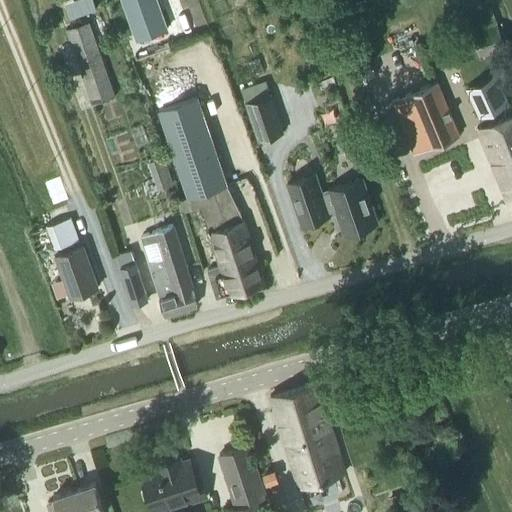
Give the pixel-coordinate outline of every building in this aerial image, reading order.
[(110,43),(94,0),(83,0),(58,9),(91,103),(115,95),(98,48),(110,43)] [(159,0),(124,0),(137,35),(168,24),(159,0)] [(505,48),(499,31),(492,9),(468,17),(481,56),(505,48)] [(475,113),(505,102),(493,71),(463,82),(475,113)] [(435,81),(391,100),(413,153),(458,134),(435,81)] [(284,132),(270,90),(245,99),(259,141),(284,132)] [(160,109),(190,198),(228,184),(198,96),(160,109)] [(511,112),(476,130),(508,207),(511,205),(511,112)] [(165,156),(150,161),(155,176),(170,171),(165,156)] [(322,193),(315,173),(288,183),(302,224),(329,215),(328,213),(336,210),(344,234),(377,223),(362,178),(329,189),(329,191),(322,193)] [(228,184),(190,198),(194,209),(204,206),(221,260),(219,261),(221,265),(223,272),(224,272),(259,261),(246,220),(244,221),(240,207),(235,209),(228,185),(228,184)] [(190,198),(181,201),(185,212),(194,209),(190,198)] [(71,217),(44,227),(53,249),(79,240),(71,217)] [(165,259),(150,263),(154,274),(152,274),(165,315),(197,305),(198,304),(173,225),(157,230),(157,231),(142,236),(145,246),(159,241),(165,259)] [(72,297),(99,287),(84,245),(56,255),(72,297)] [(134,304),(150,299),(133,249),(118,254),(134,304)] [(224,272),(223,272),(221,265),(209,269),(218,297),(230,293),(231,294),(265,283),(259,261),(224,272)] [(315,380),(270,395),(269,395),(299,487),(345,472),(315,380)] [(226,511),(259,511),(256,500),(265,497),(248,445),(219,454),(236,506),(225,509),(226,511)] [(189,504),(209,497),(203,480),(198,482),(190,456),(181,459),(180,455),(159,462),(160,466),(143,472),(156,511),(188,500),(189,504)] [(278,480),(274,469),(262,474),(266,484),(278,480)] [(96,482),(79,487),(87,511),(105,511),(96,482)] [(55,495),(57,499),(49,502),(52,511),(87,511),(79,487),(55,495)]
